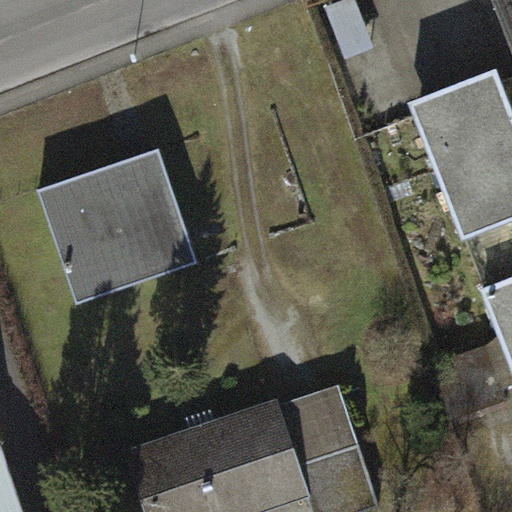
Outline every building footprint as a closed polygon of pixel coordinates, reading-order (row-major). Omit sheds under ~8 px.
[(511,0),(493,0),(511,48),(511,0)] [(511,81),(424,116),(511,342),(511,81)] [(171,160),(47,206),(83,303),(207,257),(171,160)] [(52,511),(0,362),(0,511),(52,511)] [(347,391),(134,450),(151,511),(288,511),(323,502),(311,457),(361,443),(347,391)]
